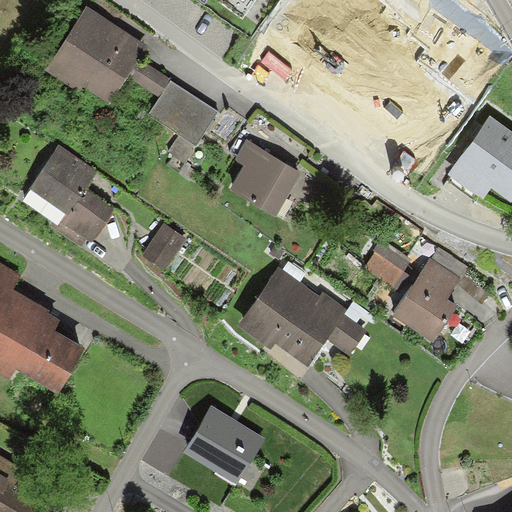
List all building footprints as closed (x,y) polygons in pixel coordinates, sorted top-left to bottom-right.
[(206,0),(249,30),(270,0),(206,0)] [(139,44),(83,9),(48,65),(79,85),(83,79),(107,94),(123,69),(132,55),(139,44)] [(132,55),(123,69),(161,93),(170,79),(132,55)] [(215,108),(170,79),(161,93),(148,114),(142,110),(139,115),(158,127),(163,121),(194,141),(215,108)] [(511,192),(511,189),(511,134),(490,118),(452,170),(479,190),(489,176),(511,192)] [(58,140),(30,181),(67,206),(59,217),(55,214),(50,222),(82,243),(89,233),(92,235),(114,202),(86,183),(97,166),(58,140)] [(247,160),(235,180),(274,204),(295,169),(248,141),(239,156),(247,160)] [(163,225),(145,251),(163,263),(181,237),(163,225)] [(379,247),(366,265),(392,283),(405,264),(379,247)] [(467,278),(473,267),(442,249),(436,260),(467,278)] [(428,261),(397,308),(431,331),(463,284),(428,261)] [(56,379),(78,342),(49,325),(55,315),(8,288),(14,277),(0,268),(0,366),(7,370),(16,356),(56,379)] [(339,313),(276,270),(241,322),(269,340),(275,332),(310,356),(325,333),(339,313)] [(339,313),(325,333),(346,348),(360,327),(339,313)] [(209,409),(185,449),(232,477),(256,437),(209,409)] [(0,511),(31,511),(46,486),(0,459),(0,511)]
